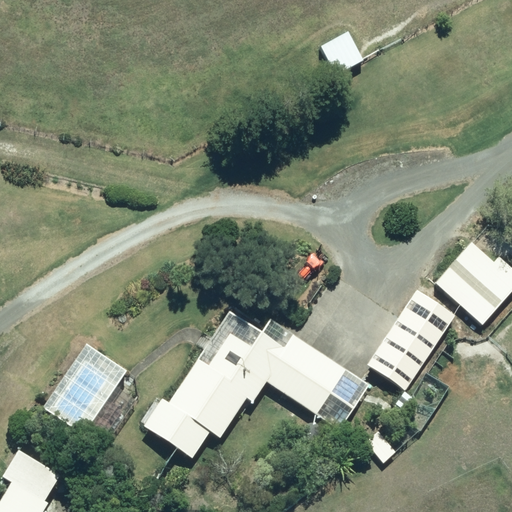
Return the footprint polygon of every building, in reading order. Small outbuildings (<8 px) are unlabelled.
[(473,243),(435,285),(482,329),(511,297),(511,267),(502,259),(497,265),(473,243)] [(456,316),(415,290),(365,369),(405,395),(456,316)] [(250,406),(267,384),(315,418),(349,372),(298,335),(286,351),(263,335),(252,350),(232,336),(207,370),(199,364),(169,405),(163,401),(143,430),(188,463),(211,431),(220,438),(245,402),(250,406)] [(134,377),(85,344),(39,412),(89,445),(134,377)] [(12,481),(0,501),(0,511),(46,511),(51,505),(12,481)]
